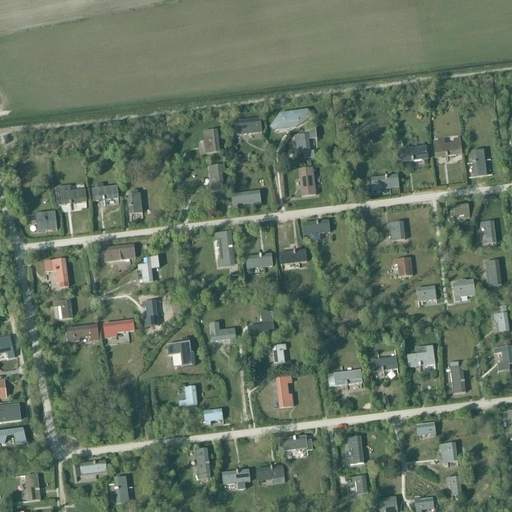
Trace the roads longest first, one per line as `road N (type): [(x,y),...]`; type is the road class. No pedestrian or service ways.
road 1 (residential): [(17,246),(52,442),(67,455),(511,400)]
road 2 (residential): [(511,187),(17,246)]
